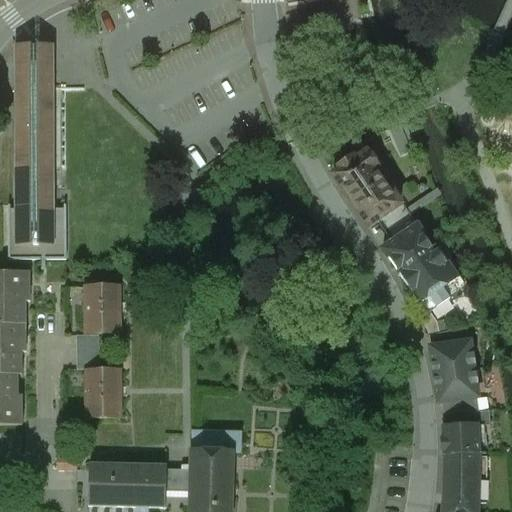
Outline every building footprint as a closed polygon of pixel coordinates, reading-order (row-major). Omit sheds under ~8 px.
[(37,61),(37,65),(14,66),(15,86),(13,86),(14,211),(9,211),(9,207),(7,207),(7,262),(66,262),(66,207),(63,207),(63,210),(53,211),(53,168),(53,90),(53,65),(46,66),(46,61),(37,61)] [(63,89),(53,90),(53,168),(63,168),(63,89)] [(367,229),(382,220),(399,207),(374,171),(376,170),(365,154),(352,163),(351,161),(339,169),(341,171),(332,177),(367,229)] [(382,220),(389,230),(409,217),(401,206),(399,207),(382,220)] [(389,230),(397,241),(416,228),(409,217),(389,230)] [(397,241),(381,251),(411,295),(414,294),(427,313),(448,299),(449,298),(442,288),(455,280),(450,272),(443,263),(435,251),(437,250),(436,248),(432,251),(416,228),(397,241)] [(446,261),(437,250),(435,251),(443,263),(446,261)] [(454,272),(450,272),(455,280),(442,288),(449,298),(448,299),(449,303),(465,299),(460,282),(454,272)] [(24,274),(0,274),(0,358),(19,358),(19,326),(24,326),(24,274)] [(119,288),(84,288),(84,335),(120,335),(119,288)] [(429,337),(431,337),(437,335),(435,325),(430,317),(422,322),(429,337)] [(431,337),(432,349),(468,344),(466,329),(437,335),(431,337)] [(98,337),(76,337),(76,371),(99,370),(98,337)] [(433,373),(434,377),(473,372),(472,368),(475,367),(473,356),(471,356),(470,344),(468,344),(432,349),(430,349),(432,366),(430,366),(431,373),(433,373)] [(19,358),(0,358),(0,427),(16,427),(15,377),(20,377),(19,358)] [(120,372),(84,372),(84,419),(121,419),(120,372)] [(441,404),(476,399),(478,399),(476,386),(478,386),(476,375),(474,376),(473,372),(434,377),(434,381),(432,381),(433,389),(436,388),(437,405),(441,404)] [(442,416),(465,414),(478,413),(476,399),(441,404),(442,416)] [(465,414),(465,428),(484,427),(484,428),(490,428),(489,413),(478,413),(465,414)] [(442,457),(442,460),(479,457),(486,456),(484,428),(484,427),(465,428),(442,429),(443,442),(440,442),(441,452),(444,452),(444,457),(442,457)] [(190,453),(190,472),(189,494),(188,511),(230,511),(231,501),(237,501),(237,490),(231,490),(232,454),(240,454),(240,434),(208,434),(208,441),(192,441),(192,453),(190,453)] [(442,509),(440,511),(477,511),(479,457),(442,460),(443,479),(442,509)] [(76,459),(57,459),(57,471),(76,470),(76,459)] [(166,467),(89,466),(88,508),(164,510),(165,494),(165,472),(166,467)] [(190,472),(165,472),(165,494),(189,494),(190,472)]
